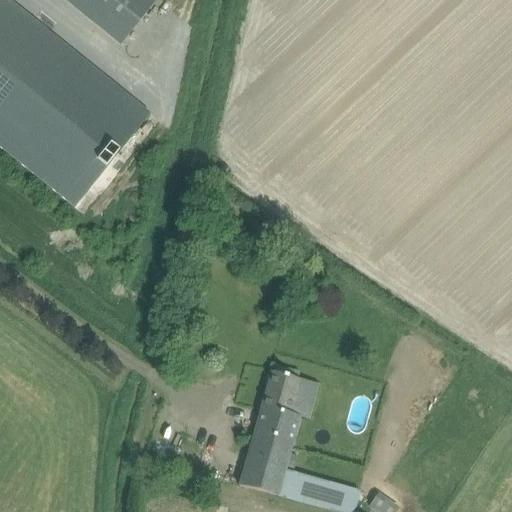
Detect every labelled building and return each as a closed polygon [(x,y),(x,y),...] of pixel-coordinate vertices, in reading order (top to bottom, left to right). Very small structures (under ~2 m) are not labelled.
[(150,114),(7,0),(0,0),(0,147),(75,208),(150,114)] [(134,29),(138,24),(158,0),(157,0),(64,0),(121,45),(134,29)] [(278,497),(286,467),(290,455),(300,417),(291,415),(301,381),(290,378),(271,372),(248,455),(240,486),(259,492),(278,497)] [(290,455),(286,467),(294,469),(298,457),(290,455)] [(396,511),(376,498),(369,508),(374,511),(396,511)]
